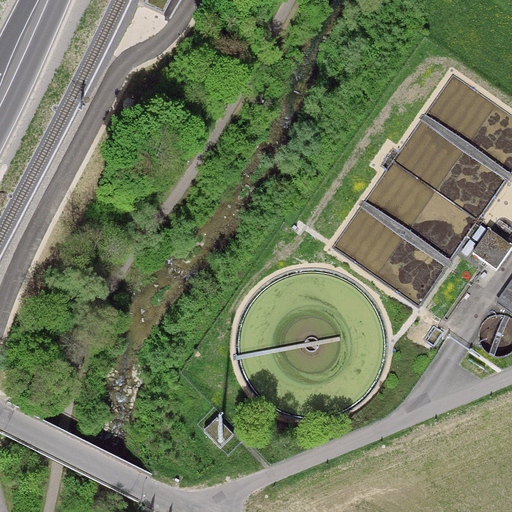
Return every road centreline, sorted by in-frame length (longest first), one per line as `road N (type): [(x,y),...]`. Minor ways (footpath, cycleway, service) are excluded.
road 1 (residential): [(511,376),(233,491),(212,511)]
road 2 (residential): [(193,511),(0,418)]
